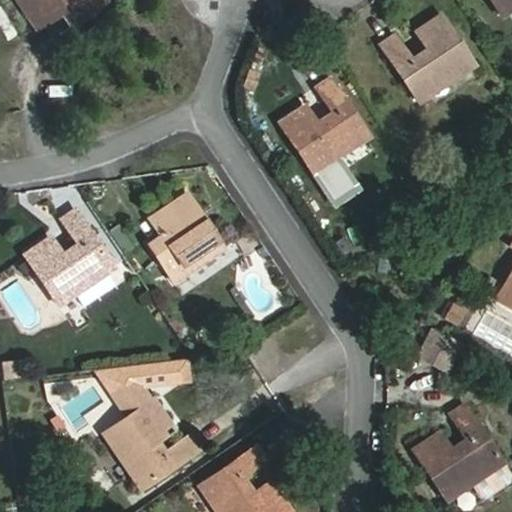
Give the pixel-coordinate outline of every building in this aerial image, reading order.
[(100,5),(96,0),(15,0),(36,29),(60,14),(69,26),(100,5)] [(511,0),(487,0),(499,17),(511,7),(511,0)] [(474,64),(440,13),(414,29),(425,47),(408,58),(393,34),(378,44),(416,102),(474,64)] [(311,173),(367,135),(329,77),(314,87),(330,111),(314,121),(303,105),(278,122),(311,173)] [(222,247),(185,193),(149,217),(165,242),(152,251),(172,281),(222,247)] [(22,254),(57,306),(111,268),(73,209),(60,218),(75,242),(60,252),(48,236),(22,254)] [(496,298),(511,307),(511,289),(504,285),(496,298)] [(451,301),(443,320),(458,327),(467,307),(451,301)] [(459,342),(433,328),(419,354),(446,368),(459,342)] [(100,433),(137,488),(196,448),(187,435),(163,451),(153,435),(170,423),(154,398),(150,401),(139,383),(122,386),(113,393),(128,415),(100,433)] [(511,475),(504,463),(464,403),(448,413),(465,438),(449,448),(438,431),(412,447),(446,500),(472,483),(481,497),(487,498),(511,482),(511,479),(511,475)] [(291,511),(286,503),(268,479),(251,491),(240,475),(263,460),(253,445),(196,485),(214,511),(291,511)] [(99,494),(114,488),(106,469),(91,475),(99,494)]
